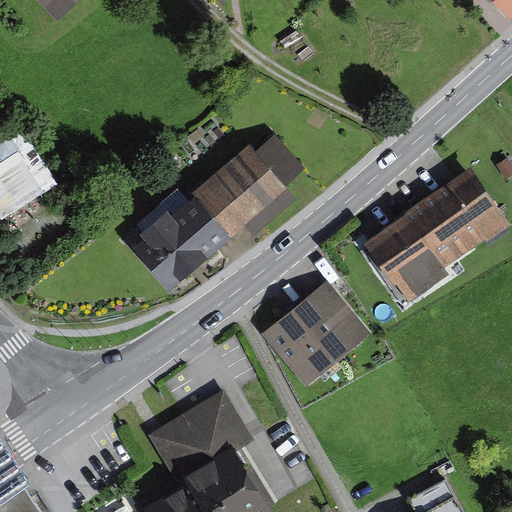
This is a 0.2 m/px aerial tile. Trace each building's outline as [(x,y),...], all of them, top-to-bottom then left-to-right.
[(41,0),(62,21),(83,0),(41,0)] [(511,0),(495,0),(511,17),(511,0)] [(24,124),(0,139),(0,209),(9,224),(65,189),(24,124)] [(309,169),(280,133),(259,150),(289,186),(309,169)] [(259,150),(254,143),(193,193),(197,198),(231,238),(291,188),(289,186),(259,150)] [(511,218),(480,172),(371,247),(413,308),(511,239),(511,218)] [(149,242),(138,251),(173,294),(213,261),(209,256),(231,238),(197,198),(176,216),(171,210),(142,233),(149,242)] [(333,281),(268,334),(311,386),(376,333),(333,281)] [(188,414),(154,435),(183,483),(143,507),(146,511),(280,511),(285,510),(248,448),(260,441),(234,396),(230,390),(188,414)] [(0,504),(28,485),(31,483),(0,438),(0,504)] [(46,511),(28,485),(0,504),(0,511),(46,511)] [(465,511),(459,500),(437,511),(465,511)]
